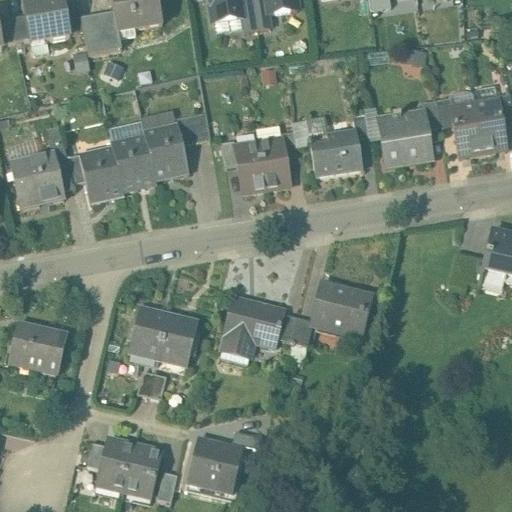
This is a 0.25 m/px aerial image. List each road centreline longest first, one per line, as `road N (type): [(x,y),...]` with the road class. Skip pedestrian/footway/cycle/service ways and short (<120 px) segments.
road 1 (residential): [(511,189),(116,256)]
road 2 (residential): [(116,256),(58,480),(30,503)]
